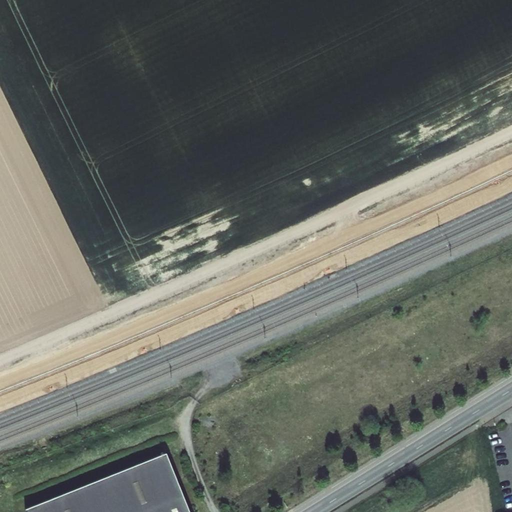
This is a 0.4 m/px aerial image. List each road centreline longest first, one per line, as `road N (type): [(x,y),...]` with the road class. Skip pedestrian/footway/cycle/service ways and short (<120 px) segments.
road 1 (track): [(0,362),(511,131)]
road 2 (secondary): [(511,388),(313,511)]
